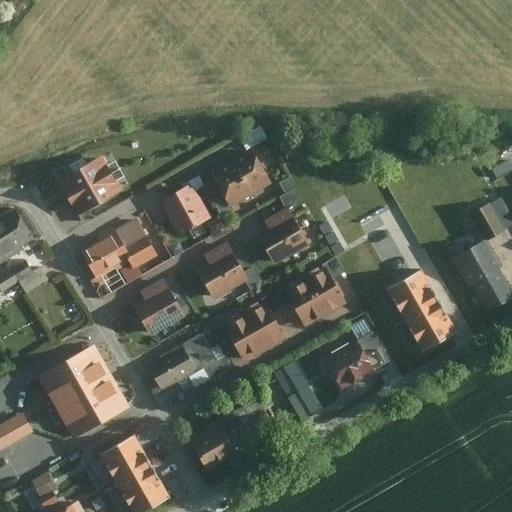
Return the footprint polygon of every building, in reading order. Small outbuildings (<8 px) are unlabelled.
[(380,147),(374,155),(389,164),(394,155),(380,147)] [(254,148),(210,173),(231,210),(275,185),(254,148)] [(104,155),(54,180),(73,218),(123,192),(104,155)] [(292,180),(280,186),(286,196),(296,191),(297,190),(292,180)] [(192,185),(159,202),(177,237),(210,220),(192,185)] [(286,196),(280,198),(287,212),(303,205),(296,191),(286,196)] [(506,230),(490,201),(472,211),(488,240),(506,230)] [(16,209),(0,218),(0,265),(36,245),(16,209)] [(266,224),(271,232),(260,238),(274,266),(310,247),(296,220),(292,222),(288,213),(266,224)] [(160,255),(157,248),(157,247),(142,217),(79,249),(94,279),(126,263),(130,270),(160,255)] [(467,236),(450,245),(455,253),(472,244),(467,236)] [(488,240),(450,259),(466,288),(472,285),(486,312),(511,298),(497,272),(503,269),(488,240)] [(204,258),(208,267),(197,273),(212,300),(248,282),(234,254),(230,256),(225,247),(204,258)] [(343,273),(336,260),(326,265),(333,278),(343,273)] [(28,262),(0,276),(0,289),(33,273),(28,262)] [(431,286),(422,267),(409,273),(418,292),(431,286)] [(326,270),(286,293),(307,328),(346,304),(326,270)] [(20,284),(25,293),(47,282),(42,272),(20,284)] [(376,273),(356,283),(373,315),(392,306),(376,273)] [(139,295),(143,304),(132,309),(147,337),(183,318),(169,291),(165,293),(160,284),(139,295)] [(282,291),(264,301),(274,319),(292,308),(282,291)] [(420,299),(397,313),(420,351),(443,337),(420,299)] [(264,304),(223,327),(244,365),(285,342),(264,304)] [(389,363),(371,334),(360,341),(378,370),(389,363)] [(355,340),(321,358),(340,392),(373,374),(355,340)] [(183,346),(145,366),(160,394),(198,373),(183,346)] [(200,369),(209,385),(236,369),(227,353),(200,369)] [(109,377),(104,367),(83,379),(77,368),(52,383),(64,403),(109,377)] [(119,389),(109,377),(64,403),(75,424),(103,410),(97,400),(119,389)] [(298,391),(286,398),(299,420),(310,413),(298,391)] [(252,406),(188,439),(207,475),(271,442),(252,406)] [(25,412),(0,422),(0,447),(33,433),(25,412)] [(88,469),(112,456),(103,439),(79,452),(88,469)] [(160,460),(152,445),(134,454),(139,462),(130,467),(126,461),(105,473),(113,487),(160,460)] [(152,493),(172,482),(160,460),(113,487),(123,505),(141,495),(138,489),(147,484),(152,493)]
